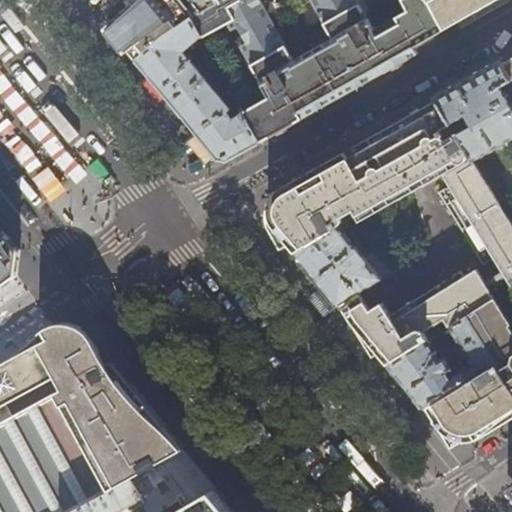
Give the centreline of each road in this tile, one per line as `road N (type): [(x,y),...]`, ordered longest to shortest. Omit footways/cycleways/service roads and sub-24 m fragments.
road 1 (residential): [(511,21),(160,220)]
road 2 (primary): [(402,511),(160,220)]
road 3 (primary): [(81,265),(280,511)]
road 4 (primary): [(160,220),(0,26)]
road 5 (primary): [(0,170),(81,265)]
